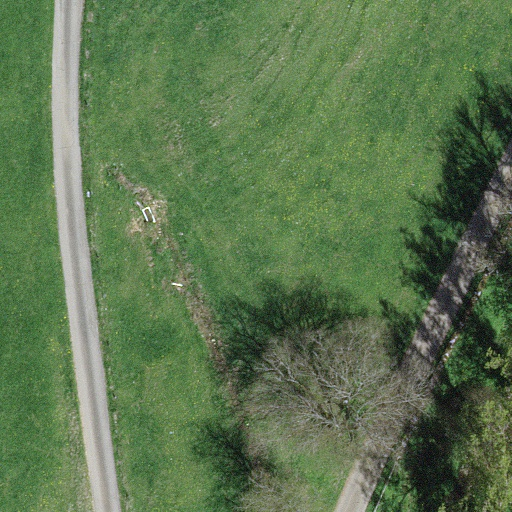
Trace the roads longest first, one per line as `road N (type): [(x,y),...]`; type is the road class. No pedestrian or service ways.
road 1 (unclassified): [(107,511),(64,136),(67,0)]
road 2 (unclassified): [(347,511),(511,167)]
